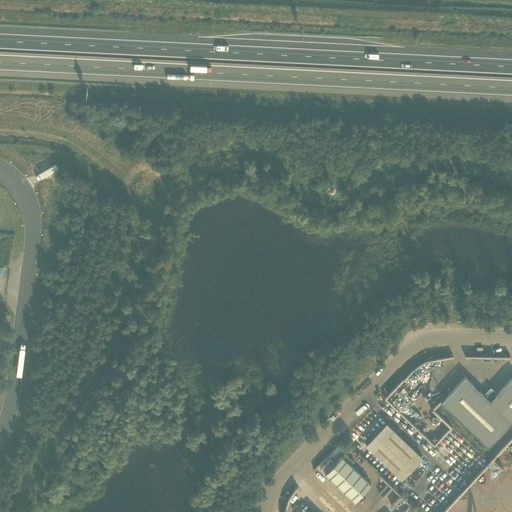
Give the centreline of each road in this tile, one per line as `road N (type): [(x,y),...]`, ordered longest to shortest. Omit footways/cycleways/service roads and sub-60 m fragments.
road 1 (motorway): [(511,63),(0,37)]
road 2 (motorway): [(0,59),(511,85)]
road 3 (unknown): [(21,193),(54,166),(69,166),(114,193),(153,135),(181,116),(281,120),(316,144),(338,175),(361,159)]
road 4 (unclassified): [(265,511),(265,493),(416,343),(438,335),(511,336)]
road 5 (unclassified): [(0,438),(13,399),(32,249),(32,206),(0,171)]
